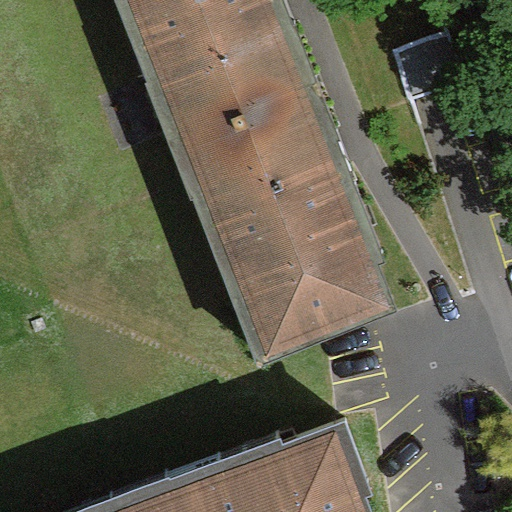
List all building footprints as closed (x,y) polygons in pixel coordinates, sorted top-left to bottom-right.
[(123,0),(174,132),(319,76),(288,0),(123,0)] [(402,59),(416,96),(466,78),(453,41),(402,59)] [(384,250),(319,76),(174,132),(259,349),(393,296),(374,254),(384,250)] [(371,511),(337,421),(284,441),(279,430),(114,491),(121,511),(371,511)] [(121,511),(114,491),(56,511),(121,511)]
